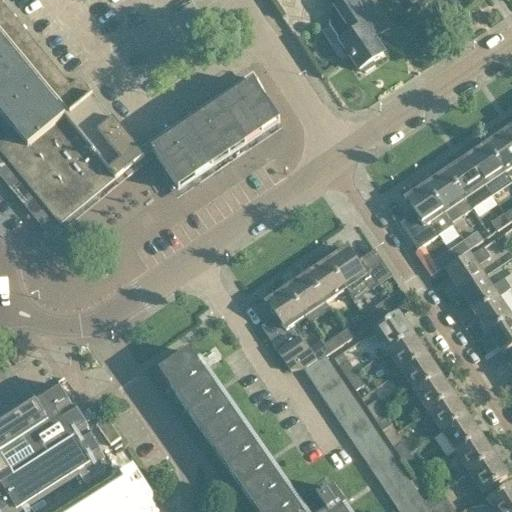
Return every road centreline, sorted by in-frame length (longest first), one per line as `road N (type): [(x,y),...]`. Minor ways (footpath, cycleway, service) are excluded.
road 1 (residential): [(511,428),(336,163)]
road 2 (residential): [(92,324),(336,163)]
road 3 (residential): [(198,511),(192,479),(92,324)]
road 4 (residential): [(336,163),(511,44)]
road 5 (residential): [(336,163),(239,0)]
